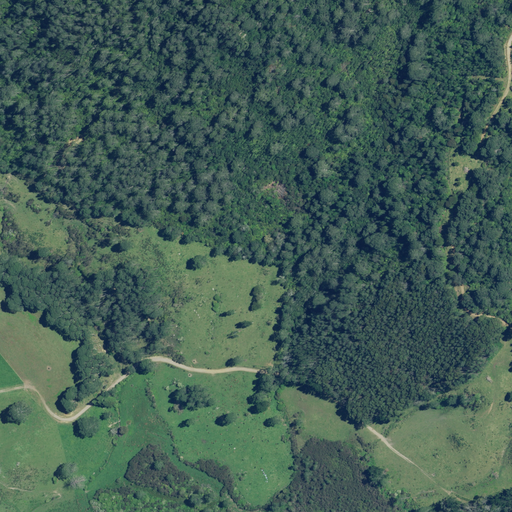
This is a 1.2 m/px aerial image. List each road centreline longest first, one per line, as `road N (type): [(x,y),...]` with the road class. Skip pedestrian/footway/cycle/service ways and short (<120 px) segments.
road 1 (track): [(511,493),(482,502),(456,497),(381,433),(280,366),(225,371),(167,356),(138,364),(74,416),(53,416),(27,389),(0,394)]
road 2 (track): [(511,31),(489,130),(449,236),(465,309),(511,333)]
